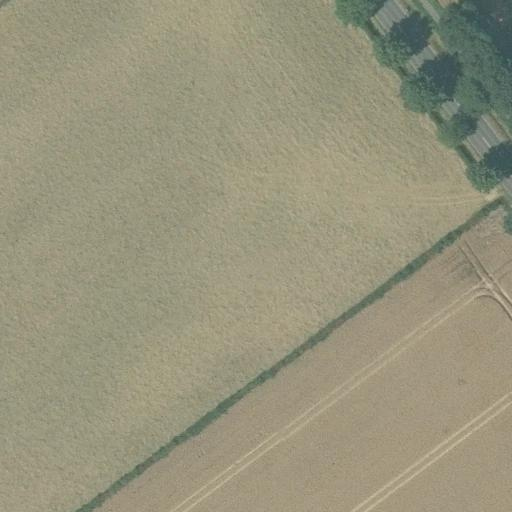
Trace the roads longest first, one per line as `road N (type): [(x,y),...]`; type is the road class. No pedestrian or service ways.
road 1 (secondary): [(375,0),(511,179)]
road 2 (track): [(511,183),(373,283)]
